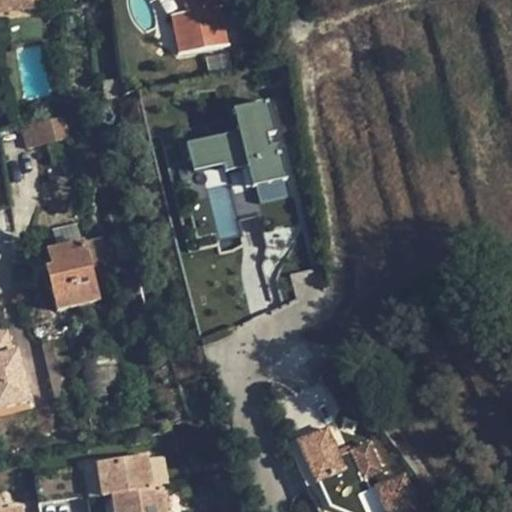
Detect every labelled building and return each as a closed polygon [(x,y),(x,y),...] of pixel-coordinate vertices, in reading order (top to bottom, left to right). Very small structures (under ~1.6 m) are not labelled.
[(0,0),(0,12),(39,6),(38,0),(0,0)] [(188,0),(194,14),(177,17),(183,56),(235,47),(227,0),(188,0)] [(333,0),(300,0),(303,11),(335,5),(333,0)] [(221,343),(278,327),(219,89),(152,106),(194,276),(202,274),(221,343)] [(67,116),(20,127),(26,149),(72,138),(67,116)] [(100,239),(82,243),(89,269),(108,264),(100,239)] [(117,294),(111,275),(92,279),(89,269),(82,243),(49,251),(53,268),(48,270),(58,310),(117,294)] [(111,275),(108,264),(89,269),(92,279),(111,275)] [(311,269),(291,273),(296,297),(316,293),(311,269)] [(0,400),(2,407),(36,398),(23,351),(19,352),(14,333),(0,336),(0,400)] [(420,511),(404,476),(369,492),(364,481),(382,473),(369,444),(339,458),(326,430),(296,443),(315,485),(319,483),(330,508),(340,511),(394,511),(395,511),(420,511)] [(102,498),(111,496),(151,490),(146,457),(97,464),(102,498)] [(35,477),(39,505),(82,498),(79,471),(35,477)] [(164,511),(161,489),(151,490),(111,496),(113,511),(164,511)]
